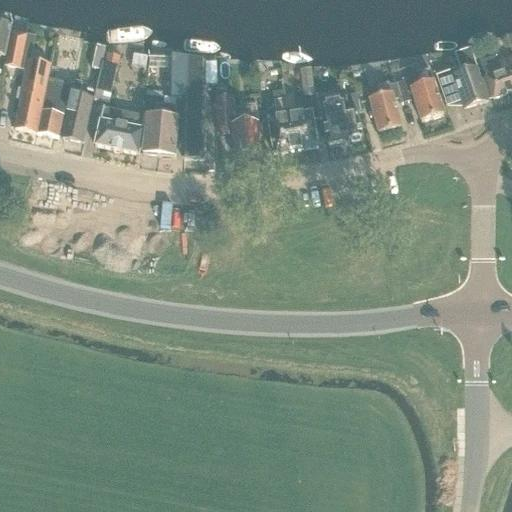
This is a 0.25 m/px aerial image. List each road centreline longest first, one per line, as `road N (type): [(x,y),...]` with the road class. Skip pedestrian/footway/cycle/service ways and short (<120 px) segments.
road 1 (unclassified): [(0,152),(185,187),(306,178),(419,154),(478,163)]
road 2 (secondary): [(479,313),(250,323),(104,304),(0,274)]
road 3 (unclassified): [(479,313),(479,178)]
road 4 (unclassified): [(477,443),(479,313)]
